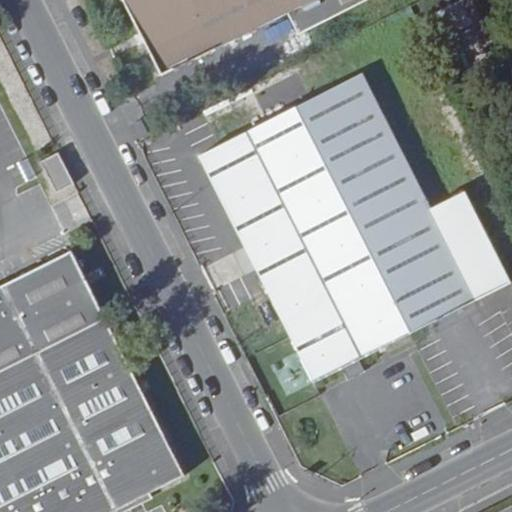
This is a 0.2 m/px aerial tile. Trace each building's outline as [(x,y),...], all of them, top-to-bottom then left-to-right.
[(123,0),(141,34),(135,38),(140,47),(146,44),(163,76),(296,9),(307,31),(370,0),(123,0)] [(482,0),(461,0),(485,47),(486,46),(501,39),(482,0)] [(501,39),(486,46),(493,61),(507,53),(501,39)] [(364,74),(200,157),(315,384),(478,301),(364,74)] [(142,121),(132,126),(139,139),(149,134),(142,121)] [(75,185),(60,153),(42,163),(58,193),(75,185)] [(73,252),(0,288),(0,511),(114,511),(117,511),(151,494),(186,476),(73,252)] [(495,263),(478,272),(490,295),(507,285),(495,263)] [(285,366),(296,389),(311,382),(300,359),(285,366)] [(151,494),(117,511),(130,511),(154,500),(151,494)]
